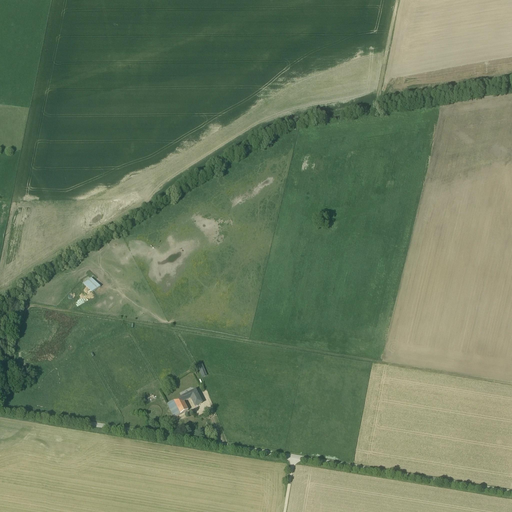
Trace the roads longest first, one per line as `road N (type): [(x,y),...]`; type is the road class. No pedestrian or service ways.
road 1 (residential): [(511,493),(0,410)]
road 2 (track): [(511,385),(68,312)]
road 3 (track): [(511,81),(378,104),(398,0)]
road 4 (track): [(3,410),(26,310),(68,312)]
